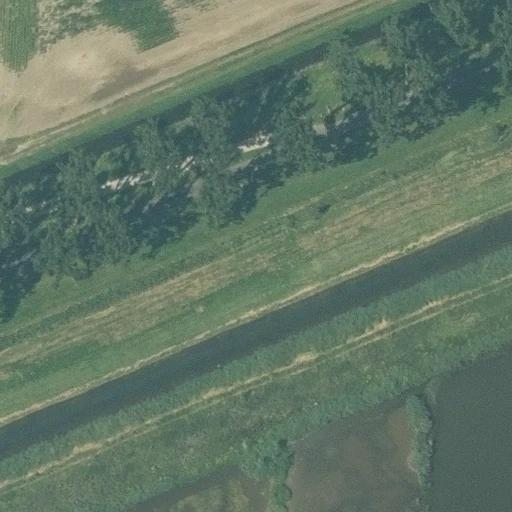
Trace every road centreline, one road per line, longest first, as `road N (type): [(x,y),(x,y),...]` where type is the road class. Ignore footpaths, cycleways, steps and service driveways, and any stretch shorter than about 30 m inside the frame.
road 1 (unclassified): [(0,269),(511,53)]
road 2 (track): [(384,0),(0,155)]
road 3 (track): [(0,223),(277,133),(313,137)]
